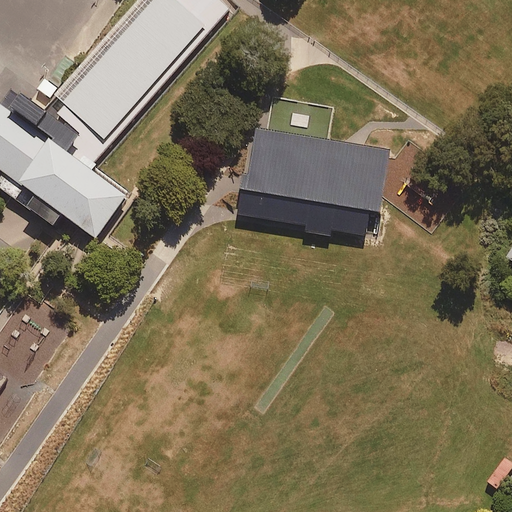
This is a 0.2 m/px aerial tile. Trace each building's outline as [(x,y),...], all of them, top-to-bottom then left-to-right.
[(151,0),(65,106),(118,149),(235,6),(227,0),(151,0)] [(49,78),(24,111),(32,117),(37,110),(42,114),(62,89),(49,78)] [(0,162),(100,233),(129,192),(0,101),(0,162)] [(0,300),(18,275),(0,262),(0,300)] [(83,326),(42,296),(8,344),(50,373),(83,326)] [(0,474),(9,462),(0,455),(0,474)]
